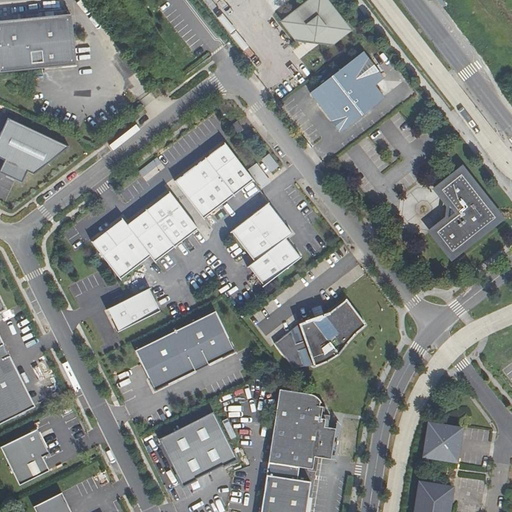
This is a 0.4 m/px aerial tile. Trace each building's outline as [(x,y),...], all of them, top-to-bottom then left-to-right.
[(314,0),(283,24),(298,43),(329,47),(348,32),(323,0),(314,0)] [(0,20),(0,67),(50,63),(51,64),(52,65),(54,66),(56,65),(59,62),(61,62),(61,65),(75,64),(70,14),(0,20)] [(310,93),(338,130),(382,96),(373,84),(382,77),(363,52),(310,93)] [(139,112),(144,108),(141,104),(136,108),(139,112)] [(69,147),(8,118),(0,135),(0,158),(5,161),(0,170),(0,171),(22,182),(27,171),(34,174),(69,147)] [(243,129),(238,121),(232,125),(238,133),(243,129)] [(226,144),(176,182),(203,218),(253,180),(226,144)] [(269,156),(264,160),(272,170),(277,166),(269,156)] [(157,158),(139,172),(143,177),(161,163),(157,158)] [(257,165),(250,170),(262,186),(269,181),(257,165)] [(439,189),(449,202),(449,206),(447,218),(447,221),(434,231),(451,254),(497,218),(461,172),(439,189)] [(123,220),(93,243),(120,278),(150,256),(155,262),(198,229),(171,193),(128,226),(123,220)] [(290,235),(267,204),(231,232),(255,262),(248,266),(264,286),(299,258),(284,239),(290,235)] [(148,288),(109,308),(120,331),(160,311),(148,288)] [(328,311),(298,322),(314,366),(326,361),(337,354),(353,336),(365,325),(345,298),(329,311),(328,311)] [(0,423),(35,406),(0,336),(0,311),(5,309),(0,299),(0,423)] [(135,352),(154,391),(236,350),(216,311),(135,352)] [(313,458),(332,461),(337,430),(327,428),(329,417),(320,415),(321,407),(317,407),(317,403),(319,403),(317,400),(314,398),(311,396),(310,396),(278,391),(262,490),(307,497),(309,483),(296,481),(298,468),(311,470),(313,458)] [(158,440),(182,487),(197,480),(196,478),(222,465),(223,467),(237,459),(213,412),(158,440)] [(460,431),(429,427),(424,458),(455,462),(460,431)] [(37,429),(0,447),(19,485),(49,470),(42,456),(49,453),(37,429)] [(197,480),(223,467),(222,465),(196,478),(197,480)] [(446,511),(451,486),(420,481),(415,511),(446,511)] [(258,511),(304,511),(307,497),(262,490),(258,511)] [(71,511),(61,492),(33,506),(36,511),(71,511)]
